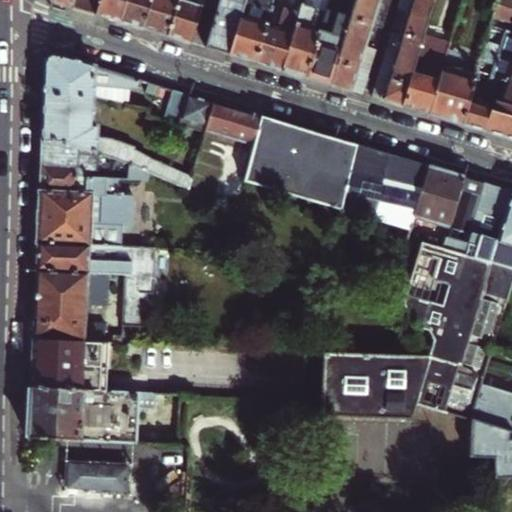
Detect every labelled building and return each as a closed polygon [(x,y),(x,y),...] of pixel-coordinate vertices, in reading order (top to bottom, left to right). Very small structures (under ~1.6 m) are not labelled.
[(51,0),(54,4),(69,9),(71,0),(51,0)] [(71,0),(69,9),(80,12),(91,15),(95,0),(71,0)] [(95,0),(91,15),(103,18),(115,22),(121,0),(95,0)] [(121,0),(115,22),(125,25),(139,29),(147,0),(121,0)] [(147,0),(139,29),(151,33),(163,36),(173,0),(147,0)] [(173,0),(163,36),(176,40),(187,43),(200,0),(173,0)] [(227,55),(242,0),(218,0),(205,49),(214,51),(227,55)] [(242,0),(227,55),(238,58),(252,62),(269,3),(270,0),(242,0)] [(326,0),(323,12),(303,77),(315,80),(329,85),(336,62),(342,39),(348,17),(353,0),(326,0)] [(369,0),(353,0),(348,17),(370,23),(374,12),(377,2),(369,0)] [(408,0),(405,10),(426,17),(430,0),(408,0)] [(460,72),(441,67),(428,114),(446,119),(461,124),(470,93),(472,84),(477,68),(481,53),(483,47),(484,40),(489,24),(491,17),(495,2),(495,0),(477,0),(463,51),(463,52),(466,52),(460,72)] [(511,23),(511,7),(495,2),(491,17),(511,23)] [(297,11),(269,3),(252,62),(265,66),(279,70),(297,11)] [(297,11),(279,70),(291,73),(303,77),(323,12),(299,4),(297,11)] [(420,38),(422,33),(426,17),(405,10),(402,22),(399,31),(420,38)] [(348,17),(342,39),(363,46),(366,36),(370,23),(348,17)] [(511,31),(504,28),(498,44),(484,40),(483,47),(511,55),(511,31)] [(393,55),(414,61),(420,38),(399,31),(396,45),(393,55)] [(441,67),(446,46),(448,41),(422,33),(420,38),(414,61),(407,84),(401,106),(416,110),(428,114),(441,67)] [(363,46),(342,39),(336,62),(357,68),(360,57),(363,46)] [(463,51),(446,46),(441,67),(460,72),(466,52),(463,52),(463,51)] [(511,55),(483,47),(481,53),(494,58),(490,72),(511,79),(511,55)] [(51,58),(47,60),(46,93),(95,94),(113,98),(114,85),(130,85),(139,85),(142,79),(57,53),(51,58)] [(387,77),(407,84),(414,61),(393,55),(389,68),(387,77)] [(357,68),(336,62),(329,85),(350,91),(352,83),(357,68)] [(475,94),(491,99),(511,105),(511,79),(490,72),(484,88),(472,84),(470,93),(475,94)] [(407,84),(387,77),(384,90),(381,100),(401,106),(407,84)] [(159,85),(150,82),(148,89),(156,92),(159,85)] [(114,85),(113,98),(129,102),(130,85),(114,85)] [(159,85),(156,92),(152,107),(150,112),(166,118),(175,89),(159,85)] [(175,89),(166,118),(180,122),(190,94),(175,89)] [(94,126),(95,94),(46,93),(45,119),(44,139),(69,139),(129,161),(143,165),(162,172),(189,182),(192,171),(137,150),(138,147),(116,137),(99,137),(99,126),(94,126)] [(511,105),(491,99),(489,105),(474,100),(475,94),(470,93),(461,124),(511,139),(511,105)] [(190,94),(180,122),(180,124),(186,127),(198,129),(205,132),(205,130),(215,101),(190,94)] [(205,130),(230,137),(238,109),(215,101),(205,130)] [(262,116),(238,109),(230,137),(254,144),(262,116)] [(243,181),(411,232),(417,212),(431,168),(377,151),(350,143),(262,116),(254,144),(243,181)] [(86,175),(93,175),(93,162),(103,163),(104,176),(128,177),(129,161),(69,139),(44,139),(43,165),(42,191),(86,190),(86,175)] [(86,190),(42,191),(41,213),(40,239),(135,245),(135,239),(134,239),(134,226),(136,226),(145,226),(145,224),(143,224),(145,202),(146,202),(146,195),(136,195),(136,192),(131,192),(131,178),(159,180),(162,172),(143,165),(129,161),(128,177),(104,176),(93,175),(86,175),(86,190)] [(431,168),(417,212),(451,222),(464,178),(449,174),(431,168)] [(451,222),(417,212),(411,232),(423,236),(421,243),(474,259),(481,237),(498,243),(511,198),(511,192),(489,186),(464,178),(451,222)] [(511,198),(498,243),(481,237),(474,259),(421,243),(423,236),(411,232),(397,276),(402,288),(432,355),(325,350),(320,398),(319,412),(410,416),(415,402),(470,419),(491,349),(495,336),(511,280),(511,198)] [(139,272),(168,274),(169,247),(135,245),(40,239),(40,252),(39,267),(117,271),(139,272)] [(109,323),(93,323),(94,302),(115,303),(117,271),(39,267),(38,282),(37,320),(36,338),(107,341),(109,341),(109,323)] [(139,272),(136,325),(160,326),(161,292),(167,292),(168,274),(139,272)] [(303,299),(315,299),(316,284),(303,284),(303,299)] [(510,341),(495,336),(491,349),(506,353),(510,341)] [(107,341),(36,338),(35,363),(35,385),(105,388),(107,341)] [(105,388),(112,389),(114,341),(109,341),(107,341),(105,388)] [(495,456),(495,477),(511,476),(511,436),(510,437),(511,429),(511,354),(506,353),(491,349),(470,419),(473,421),(472,456),(495,456)] [(105,388),(35,385),(33,412),(32,436),(140,440),(140,405),(158,405),(158,391),(112,389),(105,388)] [(135,463),(73,461),(71,485),(101,487),(134,488),(135,463)] [(511,476),(495,477),(496,492),(511,491),(511,476)]
